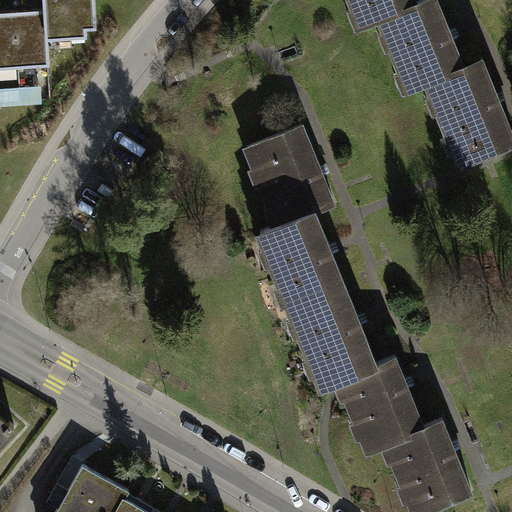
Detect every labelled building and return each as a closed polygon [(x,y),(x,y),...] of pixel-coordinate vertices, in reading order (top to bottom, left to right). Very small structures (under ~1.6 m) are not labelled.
[(45,8),(47,37),(71,35),(71,34),(71,27),(87,26),(97,26),(95,0),(43,0),(44,8),(45,8)] [(416,0),(352,0),(363,25),(382,18),(386,28),(412,17),(408,6),(417,2),(417,1),(416,0)] [(438,0),(419,0),(417,1),(417,2),(408,6),(412,17),(386,28),(410,88),(429,81),(433,91),(459,80),(455,69),(464,65),(464,64),(438,0)] [(15,10),(18,66),(49,64),(47,37),(45,8),(44,8),(29,9),(15,10)] [(0,66),(18,66),(15,10),(0,10),(0,66)] [(87,34),(87,26),(71,27),(71,34),(87,34)] [(511,131),(482,57),(464,64),(464,65),(455,69),(459,80),(433,91),(462,163),(511,142),(511,131)] [(20,91),(21,104),(41,103),(40,90),(20,91)] [(20,91),(0,92),(0,93),(1,105),(21,104),(20,91)] [(302,123),(248,145),(279,222),(279,223),(315,209),(316,210),(334,202),(302,123)] [(316,289),(343,278),(316,210),(315,209),(279,223),(279,222),(261,230),(294,313),(322,302),(316,289)] [(322,302),(294,313),(323,384),(342,377),(341,375),(376,361),(343,278),(316,289),(322,302)] [(395,353),(376,361),(341,375),(342,377),(370,448),(389,441),(388,439),(399,435),(394,422),(419,412),(395,353)] [(424,424),(419,412),(394,422),(399,435),(388,439),(389,441),(417,511),(471,489),(442,417),(424,424)] [(0,441),(15,425),(10,420),(7,424),(0,417),(0,441)] [(114,511),(124,496),(128,489),(84,463),(69,488),(63,484),(58,481),(48,498),(59,505),(54,511),(114,511)] [(114,511),(150,511),(151,511),(138,504),(124,496),(114,511)]
